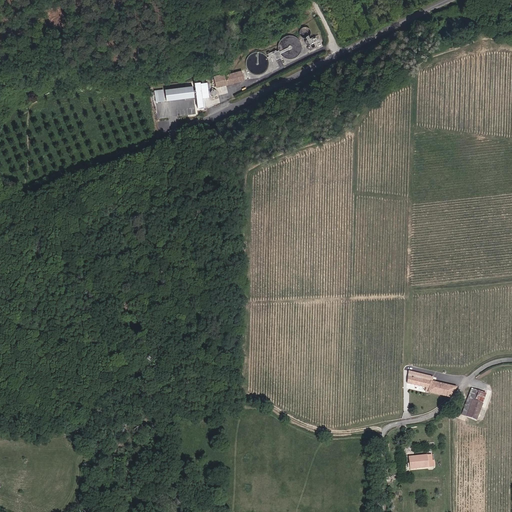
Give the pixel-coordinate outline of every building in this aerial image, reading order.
[(280,54),(280,53),(275,55),(278,62),(285,58),(283,57),(282,56),(281,55),(280,54)] [(244,74),(217,82),(219,90),(247,82),(244,74)] [(168,91),(169,100),(197,97),(196,88),(168,91)] [(156,102),(165,101),(164,89),(156,89),(156,102)] [(433,377),(409,371),(407,383),(425,387),(424,392),(446,397),(457,387),(432,381),(433,377)] [(468,391),(457,417),(472,423),(483,397),(468,391)] [(409,466),(428,465),(427,461),(433,461),(432,454),(409,455),(409,466)]
